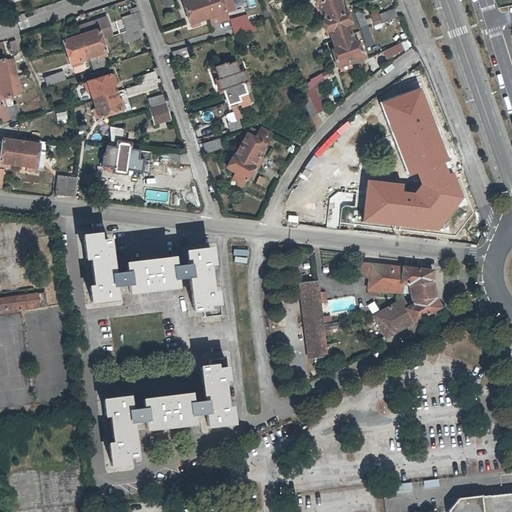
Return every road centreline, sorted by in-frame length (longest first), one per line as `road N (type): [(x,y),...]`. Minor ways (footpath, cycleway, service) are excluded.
road 1 (residential): [(268,415),(136,483),(106,480),(96,470),(69,210)]
road 2 (residential): [(489,298),(268,415)]
road 3 (residential): [(261,231),(296,168),(349,107),(431,60)]
road 4 (residential): [(141,0),(215,224)]
road 5 (tertiary): [(482,262),(261,231)]
road 6 (tertiary): [(446,0),(511,186)]
road 7 (residential): [(268,415),(256,305),(261,231)]
road 8 (residential): [(431,60),(496,233)]
road 9 (tertiary): [(215,224),(69,210)]
